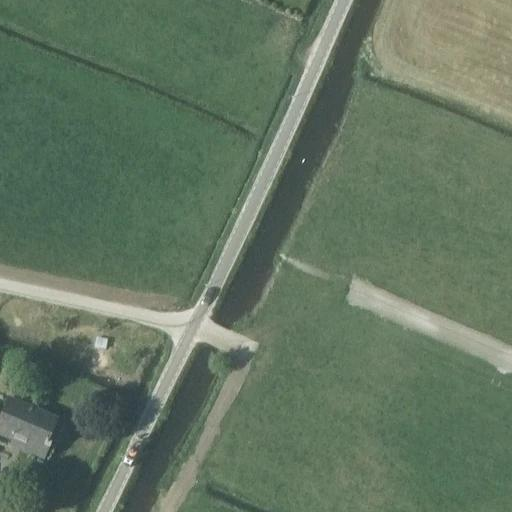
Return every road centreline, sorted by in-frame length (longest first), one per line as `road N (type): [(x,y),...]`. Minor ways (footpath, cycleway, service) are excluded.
road 1 (unclassified): [(341,0),(104,511)]
road 2 (track): [(0,290),(198,329),(251,358),(168,511)]
